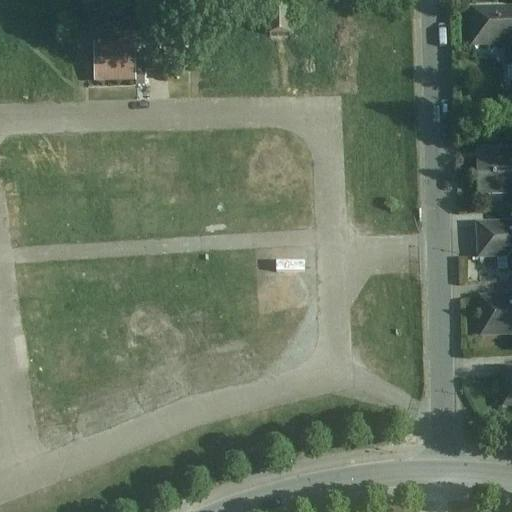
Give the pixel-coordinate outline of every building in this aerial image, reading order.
[(511,5),(470,6),(471,46),(505,45),(506,66),(511,65),(511,5)] [(290,35),(290,12),(271,12),(271,36),(290,35)] [(128,16),(94,17),(95,81),(134,81),(133,42),(129,42),(128,16)] [(511,153),(476,155),(477,196),(511,195),(511,153)] [(64,170),(66,203),(147,199),(146,166),(64,170)] [(511,220),(476,222),(477,259),(508,258),(508,273),(511,272),(511,220)] [(511,295),(478,296),(479,338),(511,337),(511,295)] [(87,320),(100,361),(162,343),(160,333),(136,340),(130,321),(111,326),(108,314),(87,320)] [(511,366),(501,367),(502,410),(511,409),(511,366)]
